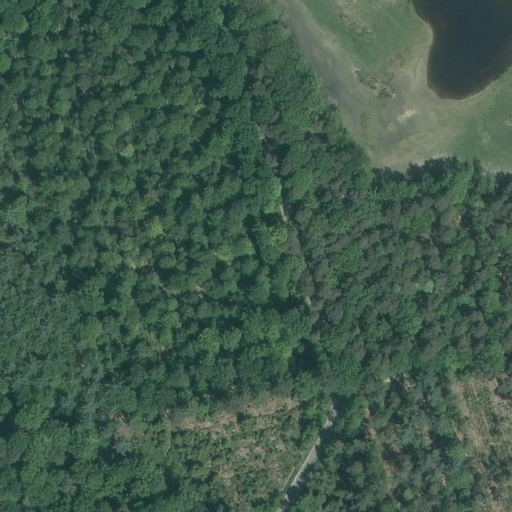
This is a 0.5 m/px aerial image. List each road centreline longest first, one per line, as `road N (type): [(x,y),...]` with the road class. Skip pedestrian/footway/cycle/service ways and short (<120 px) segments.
road 1 (unclassified): [(282,511),(327,434),(337,387),(253,103),(234,0)]
road 2 (unclassified): [(163,511),(0,416)]
